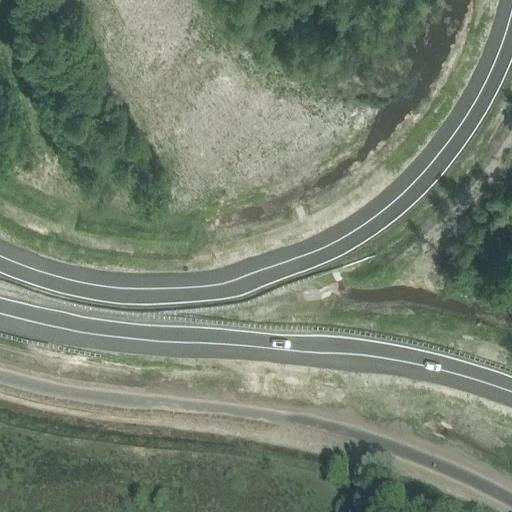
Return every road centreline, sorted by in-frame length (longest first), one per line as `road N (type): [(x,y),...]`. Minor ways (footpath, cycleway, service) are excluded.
road 1 (motorway): [(511,44),(473,127),(437,171),(376,227),(295,271),(160,293),(42,271),(0,253)]
road 2 (unclassified): [(511,510),(321,421),(0,370)]
road 3 (motorway): [(0,299),(104,324),(367,350),(511,386)]
